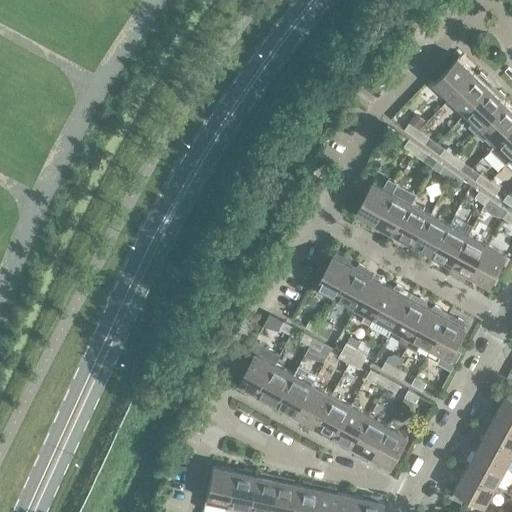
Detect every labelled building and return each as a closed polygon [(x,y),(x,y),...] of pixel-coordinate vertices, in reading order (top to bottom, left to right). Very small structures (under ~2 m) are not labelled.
[(451,97),(475,71),(459,56),(435,81),(451,97)] [(481,71),(477,73),(475,71),(451,97),(466,112),(491,86),(486,81),(487,77),(481,71)] [(500,89),(496,91),(491,86),(466,112),(475,119),(469,125),(476,132),(506,101),(504,99),(507,95),(500,89)] [(498,141),(511,126),(511,106),(506,101),(476,132),(483,139),(489,133),(498,141)] [(416,112),(410,121),(416,126),(419,128),(426,119),(416,112)] [(415,135),(420,129),(416,126),(410,121),(405,128),(415,135)] [(511,126),(498,141),(492,147),(491,149),(507,164),(511,158),(511,126)] [(433,148),(438,141),(420,129),(415,135),(433,148)] [(415,152),(419,145),(409,138),(404,145),(415,152)] [(451,161),(456,154),(438,141),(433,148),(451,161)] [(437,158),(429,152),(419,145),(415,152),(432,165),(437,158)] [(456,154),(451,161),(460,167),(465,161),(456,154)] [(455,171),(437,158),(432,165),(450,177),(455,171)] [(455,171),(450,177),(460,184),(465,177),(455,171)] [(491,180),(491,179),(481,172),(476,179),(486,186),(491,180)] [(491,180),(486,186),(496,193),(501,186),(491,179),(491,180)] [(357,212),(376,222),(393,192),(393,191),(374,181),(357,212)] [(395,233),(412,202),(417,193),(398,183),(393,191),(393,192),(376,222),(379,224),(379,228),(386,232),(390,230),(395,233)] [(486,203),(490,196),(480,189),(475,195),(486,203)] [(493,214),(503,215),(508,208),(490,196),(486,203),(483,207),(493,214)] [(413,242),(414,243),(431,212),(412,202),(395,233),(402,236),(402,241),(409,245),(413,242)] [(511,221),(511,211),(508,208),(503,215),(511,221)] [(433,253),(450,223),(431,212),(414,243),(433,253)] [(452,264),(469,233),(450,223),(433,253),(452,264)] [(471,274),(488,243),(469,233),(452,264),(454,265),(454,269),(462,273),(465,271),(471,274)] [(485,286),(488,283),(491,285),(508,254),(488,243),(471,274),(477,277),(477,282),(485,286)] [(337,295),(353,265),(351,263),(352,259),(344,254),(341,258),(334,254),(317,285),(337,295)] [(353,265),(337,295),(356,306),(372,275),(366,271),(367,267),(359,263),(356,266),(353,265)] [(371,323),(391,285),(372,275),(356,306),(366,311),(362,319),(371,323)] [(391,285),(371,323),(389,333),(393,326),(394,326),(410,295),(404,292),(405,287),(397,283),(394,286),(391,285)] [(410,295),(394,326),(403,331),(398,340),(408,345),(412,336),(413,337),(429,306),(426,304),(427,300),(419,295),(416,299),(410,295)] [(431,347),(448,316),(429,306),(413,337),(431,347)] [(448,316),(431,347),(442,352),(437,360),(451,368),(462,349),(457,347),(468,327),(465,325),(466,321),(458,317),(455,320),(448,316)] [(310,318),(307,325),(317,331),(321,324),(321,323),(310,318)] [(328,337),(332,329),(335,324),(324,318),(321,323),(321,324),(317,331),(328,337)] [(292,333),(296,326),(285,320),(281,327),(292,333)] [(311,343),(315,336),(304,330),(300,338),(311,343)] [(315,336),(311,343),(321,349),(325,342),(315,336)] [(253,389),(259,393),(276,362),(280,353),(255,340),(247,355),(253,358),(239,382),(242,384),(241,388),(249,393),(253,389)] [(343,349),(354,355),(358,347),(347,341),(343,349)] [(368,353),(358,347),(354,355),(364,360),(368,353)] [(354,355),(343,349),(339,355),(350,361),(354,355)] [(361,367),(364,360),(354,355),(350,361),(361,367)] [(382,366),(393,372),(397,365),(386,359),(382,366)] [(259,393),(265,396),(265,401),(272,405),(276,402),(278,403),(295,372),(276,362),(259,393)] [(393,372),(404,378),(408,371),(397,365),(393,372)] [(278,403),(280,404),(279,409),(287,413),(290,410),(297,413),(314,383),(295,372),(278,403)] [(376,379),(386,385),(390,377),(379,372),(376,379)] [(412,383),(423,389),(427,381),(416,375),(412,383)] [(397,391),(401,383),(390,377),(386,385),(397,391)] [(297,413),(303,417),(302,421),(310,426),(313,422),(316,424),(333,393),(314,383),(297,413)] [(416,401),(420,394),(409,388),(405,395),(416,401)] [(511,394),(508,392),(497,412),(511,419),(511,394)] [(316,424),(317,425),(316,429),(324,433),(327,430),(335,434),(352,403),(333,393),(316,424)] [(335,434),(354,444),(370,414),(352,403),(335,434)] [(511,419),(497,412),(487,431),(511,444),(511,419)] [(389,424),(370,414),(354,444),(373,455),(389,424)] [(409,435),(389,424),(373,455),(392,465),(409,435)] [(511,444),(487,431),(476,450),(506,466),(511,455),(511,444)] [(476,450),(466,469),(496,485),(506,466),(476,450)] [(212,465),(203,509),(217,511),(224,511),(227,504),(234,469),(212,465)] [(255,474),(252,473),(252,469),(243,467),(241,471),(234,469),(227,504),(248,508),(255,474)] [(485,505),(496,485),(466,469),(455,488),(456,489),(452,496),(462,501),(466,494),(485,505)] [(260,470),(257,474),(255,474),(248,508),(246,511),(268,511),(276,478),(269,477),(268,472),(260,470)] [(286,476),(283,480),(276,478),(268,511),(290,511),(297,483),(295,482),(294,478),(286,476)] [(290,511),(312,511),(318,487),(311,486),(311,481),(302,479),(300,483),(297,483),(290,511)] [(328,485),(326,489),(318,487),(312,511),(335,511),(339,492),(337,491),(336,486),(328,485)] [(335,511),(357,511),(361,496),(339,492),(335,511)] [(357,511),(379,511),(382,501),(379,500),(379,495),(370,494),(368,498),(361,496),(357,511)]
